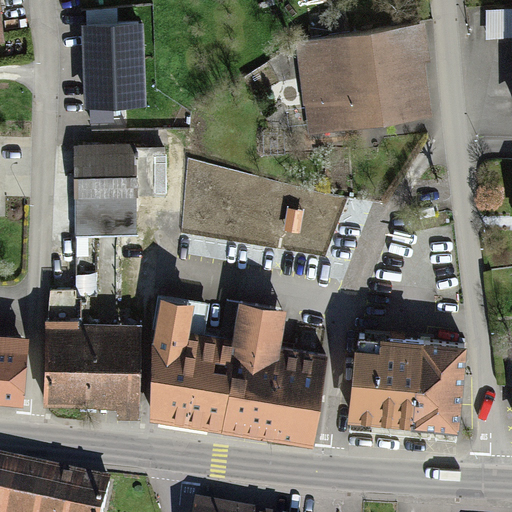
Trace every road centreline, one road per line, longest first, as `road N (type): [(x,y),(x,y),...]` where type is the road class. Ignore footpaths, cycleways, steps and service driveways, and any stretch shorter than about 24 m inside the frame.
road 1 (residential): [(444,0),(490,482)]
road 2 (secondary): [(490,482),(186,456)]
road 3 (secondary): [(186,456),(0,434)]
